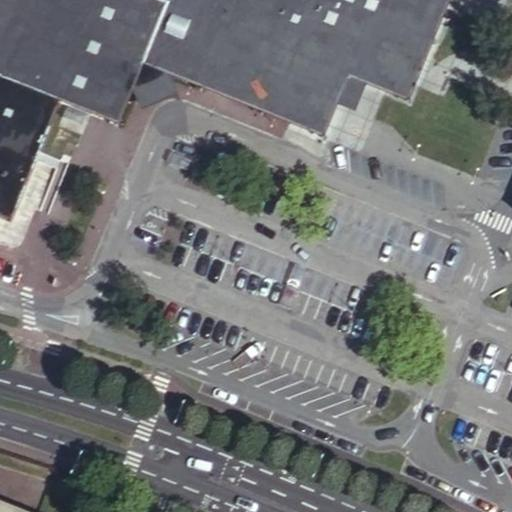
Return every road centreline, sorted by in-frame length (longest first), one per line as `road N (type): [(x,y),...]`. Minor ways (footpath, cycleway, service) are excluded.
road 1 (tertiary): [(183,441),(0,378)]
road 2 (tertiary): [(0,422),(168,479)]
road 3 (tertiary): [(346,511),(183,441)]
